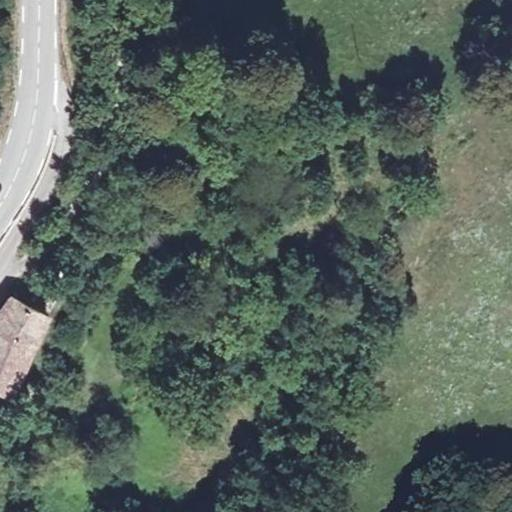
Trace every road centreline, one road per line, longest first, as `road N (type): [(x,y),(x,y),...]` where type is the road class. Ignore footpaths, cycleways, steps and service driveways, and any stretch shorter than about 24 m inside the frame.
road 1 (track): [(0,279),(70,218),(115,123),(119,79),(106,0)]
road 2 (secondary): [(41,0),(29,158),(0,212)]
